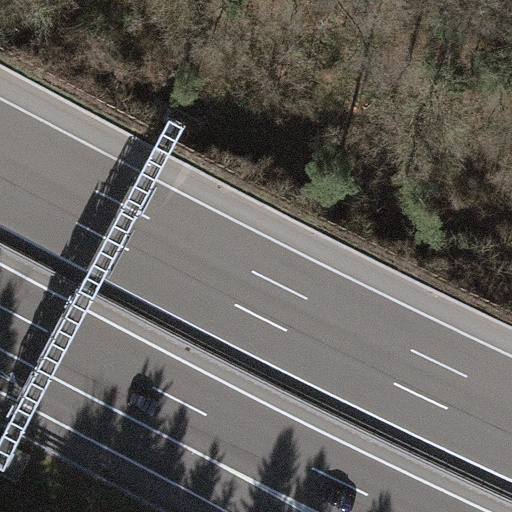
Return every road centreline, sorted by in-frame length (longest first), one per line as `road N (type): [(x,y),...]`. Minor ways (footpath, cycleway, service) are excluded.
road 1 (motorway): [(511,438),(0,182)]
road 2 (motorway): [(0,327),(213,439)]
road 3 (motorway): [(213,439),(389,511)]
